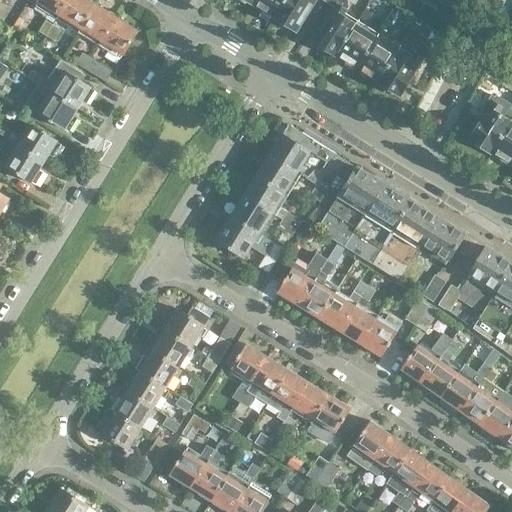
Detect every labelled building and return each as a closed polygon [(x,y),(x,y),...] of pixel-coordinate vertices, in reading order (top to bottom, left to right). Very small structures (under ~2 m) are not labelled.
[(38,2),(59,15),(68,0),(30,0),(30,1),(36,5),(38,2)] [(68,0),(59,15),(80,28),(95,4),(88,0),(68,0)] [(274,16),(274,17),(285,0),(255,0),(254,3),(262,9),(262,12),(270,17),(273,15),(274,16)] [(329,0),(285,0),(274,17),(280,21),(280,24),(287,29),(291,27),(296,31),(315,0),(328,0),(329,1),(329,0)] [(332,53),(336,56),(356,25),(344,18),(350,9),(348,0),(341,0),(316,43),(321,46),(321,50),(328,54),(332,53)] [(419,0),(442,12),(447,3),(451,3),(452,0),(419,0)] [(80,28),(102,41),(116,17),(95,4),(80,28)] [(116,17),(102,41),(123,55),(138,31),(116,17)] [(413,30),(433,43),(439,33),(418,19),(415,23),(413,30)] [(45,21),(38,32),(46,37),(53,26),(45,21)] [(355,67),(358,68),(377,38),(356,25),(336,56),(337,55),(345,60),(345,64),(352,68),(355,67)] [(53,26),(46,37),(54,42),(61,31),(53,26)] [(377,38),(358,68),(360,69),(360,73),(367,78),(371,76),(378,81),(379,82),(398,51),(403,44),(382,31),(377,38)] [(398,51),(379,82),(384,85),(384,89),(391,93),(394,92),(401,96),(423,59),(426,61),(432,52),(420,44),(411,60),(398,51)] [(77,64),(85,69),(91,59),(84,54),(77,64)] [(37,72),(32,79),(38,83),(79,109),(84,101),(88,104),(95,92),(90,89),(92,87),(81,81),(85,74),(61,59),(49,79),(37,72)] [(91,59),(85,69),(106,81),(112,71),(91,59)] [(38,83),(25,104),(66,130),(66,129),(70,131),(78,119),(74,117),(79,109),(38,83)] [(493,102),(470,140),(476,143),(476,146),(482,150),(485,149),(491,153),(492,151),(511,121),(498,113),(501,107),(493,102)] [(511,163),(511,121),(492,152),(502,157),(502,161),(508,164),(511,163)] [(0,131),(0,134),(9,140),(45,163),(50,155),(54,157),(61,145),(57,143),(58,142),(31,125),(23,138),(4,125),(0,131)] [(274,147),(333,183),(340,171),(347,161),(289,125),(283,135),(282,134),(274,147)] [(0,153),(0,163),(4,166),(31,183),(32,183),(36,185),(44,173),(40,170),(45,163),(9,140),(0,153)] [(311,196),(321,202),(333,183),(274,147),(261,169),(290,187),(299,173),(318,184),(311,196)] [(342,244),(344,245),(383,182),(366,171),(358,167),(358,168),(347,161),(340,171),(333,183),(321,202),(308,223),(342,244)] [(278,206),(290,187),(261,169),(247,191),(300,224),(302,221),(278,206)] [(370,261),(371,262),(410,199),(408,198),(383,182),(344,245),(370,261)] [(0,185),(0,214),(9,199),(0,193),(0,190),(3,187),(0,185)] [(244,196),(233,213),(263,231),(265,233),(276,216),(282,220),(278,227),(292,236),(297,229),(300,224),(247,191),(244,196)] [(410,199),(371,262),(386,271),(400,279),(420,248),(438,217),(436,216),(424,208),(410,199)] [(261,234),(263,231),(233,213),(220,235),(228,240),(225,245),(245,257),(252,247),(266,257),(260,267),(269,273),(284,249),(261,234)] [(451,225),(438,217),(420,248),(446,264),(465,234),(451,225)] [(300,237),(310,243),(317,232),(307,226),(300,237)] [(497,296),(511,270),(511,254),(494,243),(490,250),(486,247),(468,278),(470,279),(462,291),(454,286),(441,306),(451,313),(460,299),(484,315),(496,296),(497,296)] [(334,267),(327,263),(318,278),(300,306),(320,318),(335,294),(340,287),(327,279),(334,267)] [(300,306),(318,278),(308,271),(305,275),(294,269),(280,293),(300,306)] [(508,303),(511,305),(511,270),(497,296),(502,299),(508,303)] [(422,296),(433,303),(446,283),(434,276),(422,296)] [(335,294),(320,318),(340,330),(368,286),(360,281),(348,302),(335,294)] [(376,291),(368,286),(340,330),(361,343),(375,319),(363,311),(376,291)] [(405,320),(414,326),(427,306),(417,300),(405,320)] [(414,326),(425,333),(438,313),(427,306),(414,326)] [(166,329),(165,331),(192,348),(205,326),(210,318),(193,307),(188,315),(178,310),(174,317),(170,315),(162,327),(166,329)] [(384,324),(375,319),(361,343),(382,356),(402,323),(389,315),(384,324)] [(504,337),(478,321),(472,329),(497,348),(504,337)] [(402,369),(422,383),(453,340),(451,338),(454,334),(448,329),(444,335),(444,334),(430,353),(419,345),(402,369)] [(154,350),(153,351),(180,368),(192,348),(165,331),(162,337),(158,334),(150,347),(154,350)] [(221,339),(209,358),(218,364),(230,344),(221,339)] [(422,383),(441,397),(458,373),(446,364),(460,345),(453,340),(422,383)] [(234,398),(240,401),(268,356),(247,343),(243,352),(238,348),(228,365),(246,377),(233,397),(234,398)] [(141,370),(140,371),(168,388),(180,368),(153,351),(149,357),(145,355),(137,367),(141,370)] [(254,396),(267,404),(288,369),(268,356),(240,401),(248,407),(254,396)] [(218,364),(209,358),(203,367),(212,373),(218,364)] [(441,397),(461,410),(491,368),(484,363),(470,381),(458,373),(441,397)] [(504,392),(492,383),(499,373),(491,368),(461,410),(481,424),(504,392)] [(295,407),(310,382),(288,369),(267,404),(281,413),(277,418),(285,423),(289,417),(295,407)] [(128,390),(128,392),(155,409),(168,388),(140,371),(136,377),(132,375),(124,388),(128,390)] [(206,385),(193,377),(188,385),(200,393),(206,385)] [(295,407),(314,419),(330,395),(310,382),(295,407)] [(116,411),(115,412),(142,429),(155,409),(128,392),(124,398),(119,396),(112,408),(116,411)] [(511,397),(504,392),(481,424),(501,439),(511,422),(511,397)] [(330,395),(314,419),(336,432),(351,408),(330,395)] [(193,405),(180,397),(175,405),(188,413),(193,405)] [(142,429),(115,412),(99,437),(109,444),(112,440),(115,442),(116,441),(129,449),(142,429)] [(181,435),(191,442),(199,430),(202,432),(207,424),(194,415),(181,435)] [(163,425),(177,433),(182,425),(169,417),(163,425)] [(289,417),(285,423),(282,428),(289,432),(296,421),(289,417)] [(348,455),(366,468),(390,435),(371,422),(355,445),(348,455)] [(511,422),(501,439),(511,446),(511,422)] [(261,433),(254,443),(266,451),(273,440),(261,433)] [(381,463),(394,472),(395,473),(411,449),(390,435),(366,468),(355,484),(363,489),(381,463)] [(146,459),(155,465),(168,445),(158,439),(146,459)] [(192,487),(212,500),(227,476),(215,469),(228,449),(220,443),(215,450),(192,487)] [(171,475),(192,487),(215,450),(208,446),(200,459),(186,451),(171,475)] [(400,505),(408,494),(414,487),(430,463),(411,449),(395,473),(388,483),(399,491),(393,499),(400,505)] [(305,477),(316,484),(328,464),(318,457),(305,477)] [(414,487),(434,500),(450,477),(430,463),(414,487)] [(212,500),(231,511),(233,511),(252,483),(261,469),(253,464),(240,484),(227,476),(212,500)] [(316,484),(326,490),(338,471),(328,464),(316,484)] [(276,493),(286,499),(299,480),(290,474),(276,493)] [(454,511),(470,490),(450,477),(434,500),(444,507),(441,511),(454,511)] [(286,499),(296,507),(309,488),(299,480),(286,499)] [(271,495),(252,483),(233,511),(261,511),(268,502),(271,495)] [(48,509),(51,511),(86,511),(90,507),(61,489),(48,509)] [(470,490),(454,511),(484,511),(490,505),(470,490)] [(408,494),(400,505),(398,508),(402,511),(405,511),(415,499),(408,494)] [(323,511),(326,510),(316,503),(308,511),(296,511),(294,510),(293,511),(323,511)]
